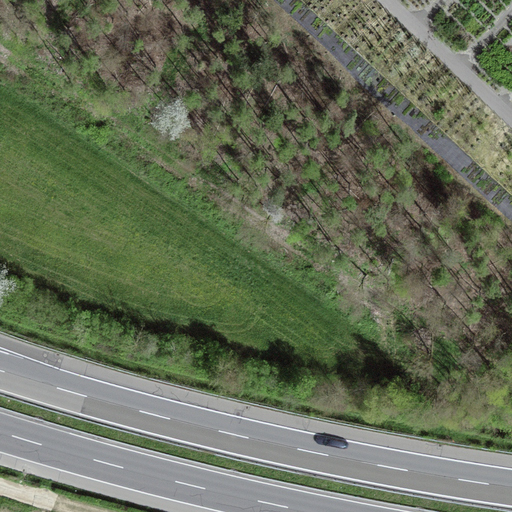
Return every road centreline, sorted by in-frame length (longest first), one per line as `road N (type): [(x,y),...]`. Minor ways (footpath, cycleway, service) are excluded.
road 1 (motorway): [(511,489),(285,447),(0,371)]
road 2 (motorway): [(0,432),(300,511)]
road 3 (track): [(384,0),(511,119)]
